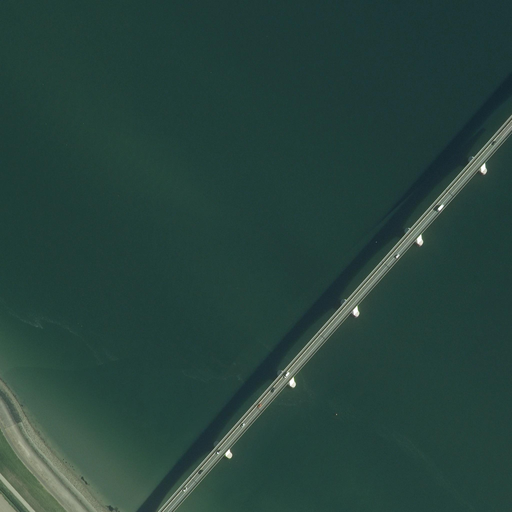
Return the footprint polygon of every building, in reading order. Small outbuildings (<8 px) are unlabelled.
[(477,169),(463,157),(462,156),(461,156),(460,157),(459,157),(458,158),(458,160),(458,161),(459,162),(473,174),(474,174),(475,175),(476,174),(477,173),(478,172),(478,171),(477,170),(477,169)] [(414,241),(401,229),(400,228),(399,228),(398,228),(397,229),(396,230),(396,231),(396,233),(397,234),(410,246),(411,246),(413,246),(414,246),(415,245),(415,244),(415,243),(415,242),(414,241)] [(351,313),(338,301),(336,300),(335,300),(334,300),(333,301),(333,302),(332,303),(333,304),(333,305),(347,317),(348,318),(349,318),(350,318),(351,317),(352,316),(352,315),(352,314),(351,313)] [(288,384),(275,372),(274,371),(273,371),(272,371),(271,372),(270,373),(270,374),(270,376),(271,376),(284,389),(285,389),(287,389),(288,389),(289,388),(289,387),(289,386),(289,385),(288,384)] [(226,455),(212,443),(211,442),(210,442),(209,442),(208,443),(207,444),(207,445),(207,446),(208,447),(221,459),(223,460),(224,460),(225,460),(226,459),(226,458),(227,457),(226,456),(226,455)]
